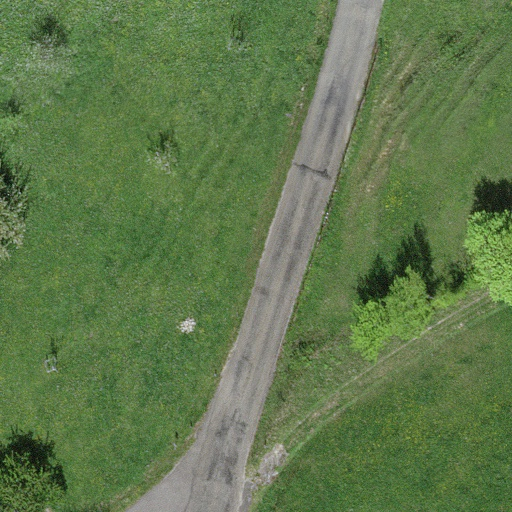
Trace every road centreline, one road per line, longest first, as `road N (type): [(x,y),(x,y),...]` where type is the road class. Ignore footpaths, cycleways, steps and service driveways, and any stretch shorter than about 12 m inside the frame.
road 1 (tertiary): [(214,511),(361,0)]
road 2 (track): [(218,499),(258,482),(369,372),(511,277)]
